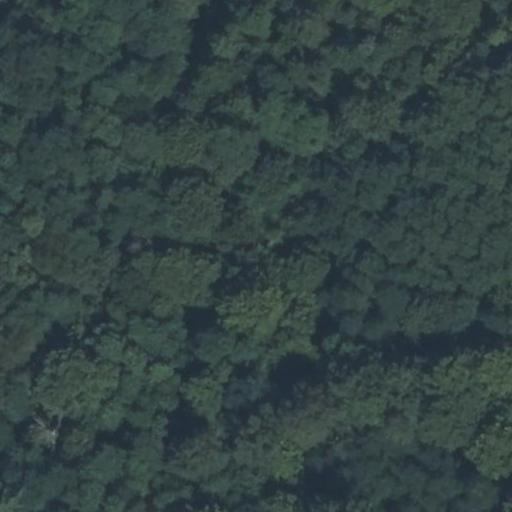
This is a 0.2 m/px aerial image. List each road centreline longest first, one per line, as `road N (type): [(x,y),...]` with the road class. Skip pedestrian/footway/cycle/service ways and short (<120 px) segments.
road 1 (track): [(0,436),(113,161),(204,0)]
road 2 (track): [(2,430),(159,511)]
